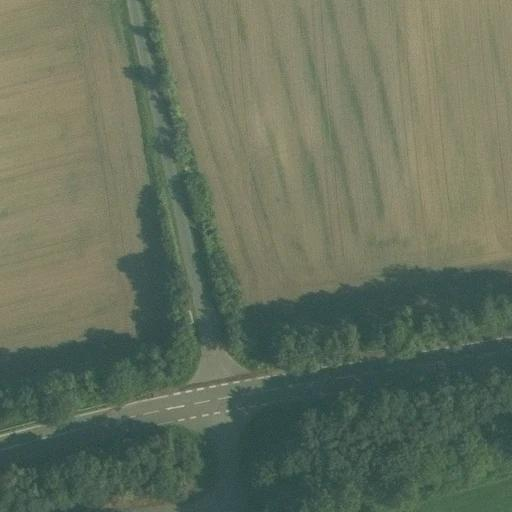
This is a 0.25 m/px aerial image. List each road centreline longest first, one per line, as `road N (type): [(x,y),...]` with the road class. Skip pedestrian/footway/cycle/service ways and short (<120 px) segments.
road 1 (unclassified): [(219,397),(133,0)]
road 2 (secondary): [(219,397),(511,348)]
road 3 (secondary): [(0,446),(219,397)]
